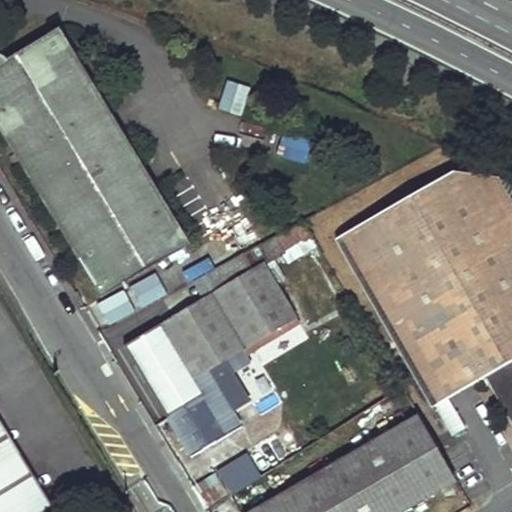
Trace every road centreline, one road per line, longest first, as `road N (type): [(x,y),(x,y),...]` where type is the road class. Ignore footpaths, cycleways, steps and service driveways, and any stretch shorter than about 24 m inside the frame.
road 1 (residential): [(0,229),(176,511)]
road 2 (unknown): [(101,511),(0,341)]
road 3 (trunk): [(350,0),(511,78)]
